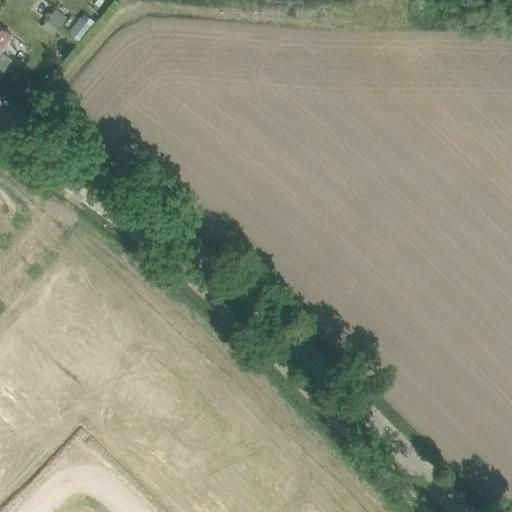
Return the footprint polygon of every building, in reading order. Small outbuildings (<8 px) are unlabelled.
[(57,8),(47,19),(48,19),(58,28),(67,17),(57,8)] [(81,17),(69,32),(80,40),(92,25),(81,17)] [(0,73),(11,58),(1,51),(14,35),(0,24),(0,73)] [(131,396),(108,421),(132,445),(129,448),(140,459),(143,456),(146,458),(170,434),(167,431),(184,414),(166,397),(149,414),(131,396)] [(0,466),(25,441),(0,416),(0,466)] [(205,449),(177,478),(194,494),(195,493),(209,507),(218,497),(227,505),(258,473),(239,453),(223,468),(205,449)] [(321,455),(303,472),(320,489),(314,494),(331,511),(346,511),(362,497),(321,455)]
